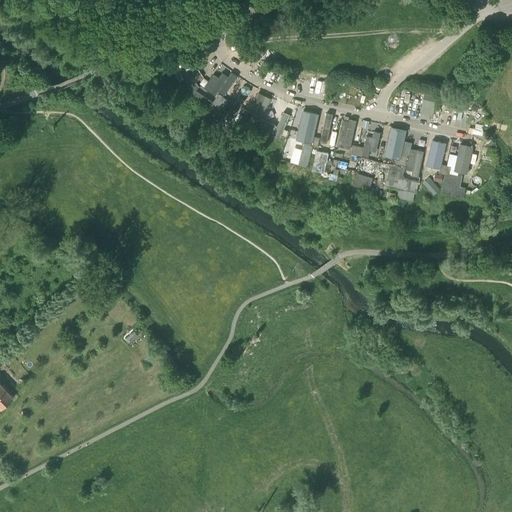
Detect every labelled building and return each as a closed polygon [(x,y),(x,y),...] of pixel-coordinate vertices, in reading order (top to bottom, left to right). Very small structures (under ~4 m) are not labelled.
[(198,69),(183,78),(184,79),(188,86),(195,82),(203,77),(198,69)] [(217,93),(228,76),(220,70),(208,87),(217,93)] [(219,93),(212,102),(195,90),(199,86),(195,82),(188,86),(188,91),(190,97),(203,106),(204,105),(213,111),(213,110),(217,105),(223,96),(219,93)] [(238,90),(225,111),(237,119),(250,98),(238,90)] [(351,91),(341,92),(342,100),(352,99),(351,91)] [(425,93),(420,113),(432,115),(437,96),(425,93)] [(258,94),(249,112),(260,116),(268,99),(258,94)] [(213,110),(218,113),(227,100),(223,96),(217,105),(213,110)] [(455,100),(444,97),(442,102),(454,105),(455,100)] [(282,131),(285,132),(291,113),(281,109),(274,127),(282,131)] [(310,136),(315,113),(302,110),(297,133),(300,134),(310,136)] [(250,118),(243,115),(239,124),(246,127),(250,118)] [(267,121),(262,119),(258,128),(263,130),(267,121)] [(325,119),(321,139),(331,142),(336,121),(325,119)] [(263,130),(268,132),(272,123),(267,121),(263,130)] [(350,145),(354,124),(344,122),(339,142),(350,145)] [(251,132),(260,136),(263,130),(258,128),(253,126),(251,132)] [(398,154),(403,131),(391,129),(386,152),(398,154)] [(268,132),(263,130),(260,136),(271,140),(273,135),(268,132)] [(370,132),(366,151),(376,153),(380,134),(370,132)] [(312,143),(311,145),(312,146),(313,146),(318,147),(320,137),(314,136),(313,136),(312,143)] [(302,150),(298,164),(307,166),(311,152),(313,146),(312,146),(311,145),(312,143),(304,141),(302,150)] [(439,166),(444,144),(432,141),(427,164),(439,166)] [(457,149),(453,169),(462,171),(466,151),(457,149)] [(329,153),(317,151),(313,173),(325,175),(329,153)] [(416,176),(422,154),(410,151),(405,174),(416,176)] [(348,162),(333,159),(331,165),(346,169),(348,162)] [(400,171),(401,167),(400,167),(390,165),(389,169),(386,185),(416,192),(419,182),(399,177),(400,171)] [(435,173),(434,179),(434,180),(441,182),(442,180),(443,175),(435,173)] [(465,187),(459,186),(460,184),(461,176),(450,174),(449,175),(445,174),(444,174),(443,180),(440,192),(462,197),(465,187)] [(358,175),(358,176),(354,187),(369,192),(373,180),(358,175)] [(439,189),(428,178),(423,183),(434,194),(439,189)] [(0,409),(14,397),(0,380),(0,409)]
